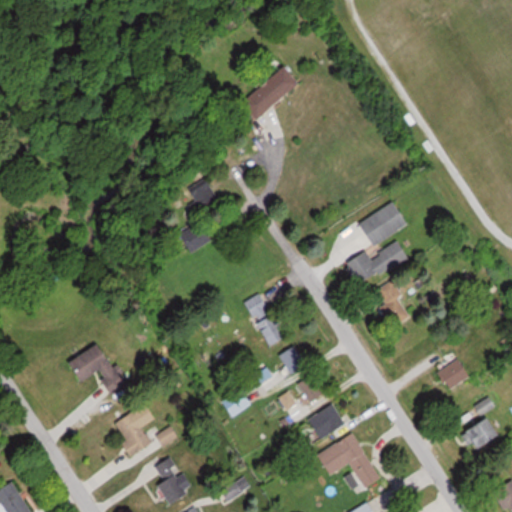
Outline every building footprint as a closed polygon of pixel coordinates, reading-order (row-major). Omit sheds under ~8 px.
[(259,118),(301,82),(287,66),(245,102),(259,118)] [(189,188),(199,208),(218,198),(209,179),(189,188)] [(361,222),(376,245),(411,222),(396,200),(361,222)] [(202,221),(180,235),(192,254),(214,240),(202,221)] [(371,256),(368,251),(349,260),(361,284),(410,258),(401,241),(371,256)] [(414,315),(391,281),(372,293),(394,327),(414,315)] [(247,300),(267,347),(284,339),(264,292),(247,300)] [(83,381),(100,370),(114,393),(130,383),(120,365),(117,367),(102,343),(71,361),(83,381)] [(280,354),(291,375),(308,366),(298,345),(280,354)] [(451,389),(472,376),(460,357),(440,370),(451,389)] [(298,383),(312,402),(327,391),(313,372),(298,383)] [(477,404),(482,413),(496,405),(492,396),(477,404)] [(118,421),(129,440),(125,442),(132,455),(154,442),(144,426),(160,417),(151,402),(118,421)] [(347,422),(334,402),(311,417),(324,437),(347,422)] [(504,435),(492,416),(465,432),(477,451),(504,435)] [(319,452),(331,474),(352,463),(365,487),(381,479),(356,432),(319,452)] [(166,479),(158,484),(170,503),(194,488),(172,455),(157,465),(166,479)] [(511,508),(511,480),(510,479),(496,495),(511,508)] [(0,499),(7,511),(32,511),(34,511),(16,480),(0,490),(0,499)] [(377,511),(370,500),(350,511),(377,511)]
